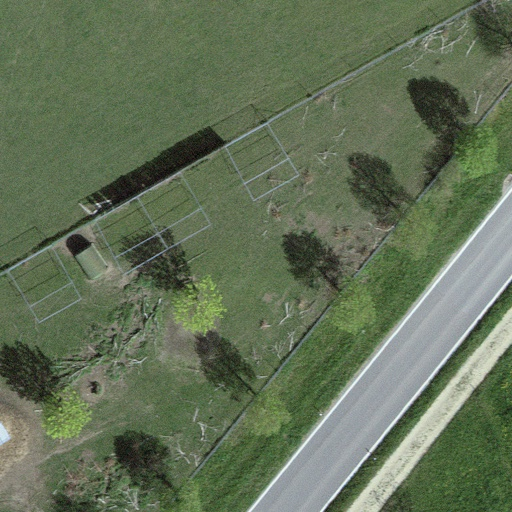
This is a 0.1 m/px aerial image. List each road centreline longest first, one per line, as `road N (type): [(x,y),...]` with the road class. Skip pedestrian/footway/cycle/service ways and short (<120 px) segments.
road 1 (secondary): [(511,231),(283,511)]
road 2 (track): [(364,511),(511,330)]
